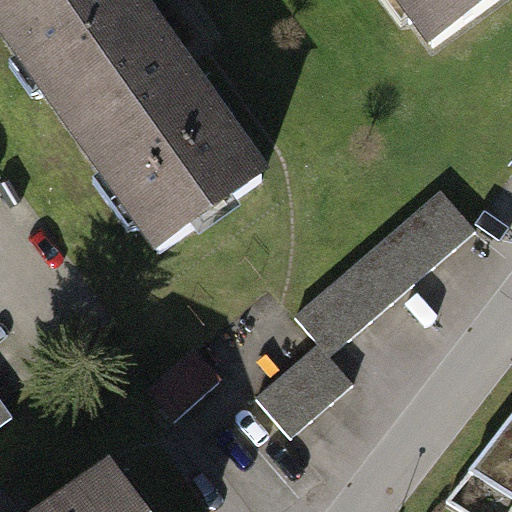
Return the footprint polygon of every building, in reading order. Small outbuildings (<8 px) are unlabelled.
[(258,180),(134,0),(11,0),(0,8),(0,19),(157,248),(258,180)] [(403,0),(431,38),(482,0),(403,0)] [(475,225),(439,185),(299,313),(320,336),(336,353),(475,225)] [(355,374),(336,353),(320,336),(256,395),(291,433),(355,374)] [(199,342),(153,386),(182,417),(228,373),(199,342)] [(0,397),(0,423),(12,415),(0,397)] [(511,426),(483,466),(511,487),(511,426)] [(141,511),(106,464),(40,511),(141,511)]
